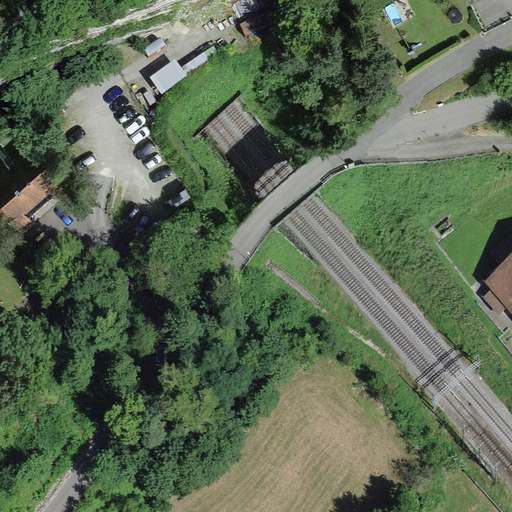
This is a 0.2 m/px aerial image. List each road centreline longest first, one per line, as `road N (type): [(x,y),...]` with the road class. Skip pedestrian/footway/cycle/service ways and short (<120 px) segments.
road 1 (residential): [(53,511),(262,215),(348,142)]
road 2 (residential): [(348,142),(400,99),(511,33)]
road 3 (residential): [(511,99),(348,142)]
road 4 (primary): [(41,511),(0,372)]
